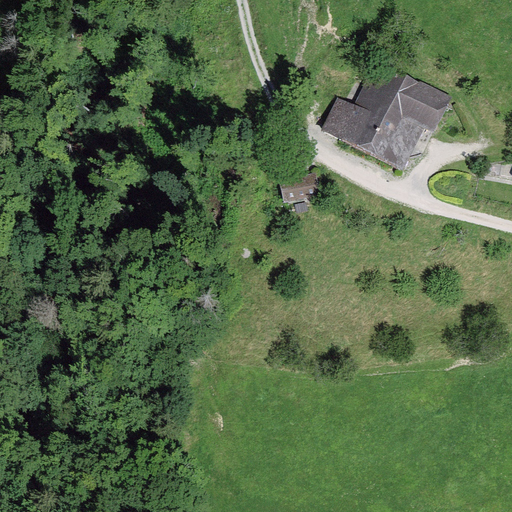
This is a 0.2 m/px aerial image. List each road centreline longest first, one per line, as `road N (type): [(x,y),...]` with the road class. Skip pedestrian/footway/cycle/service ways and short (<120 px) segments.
road 1 (track): [(398,190),(310,144),(278,104),(244,0)]
road 2 (track): [(398,190),(511,147)]
road 3 (track): [(511,227),(398,190)]
